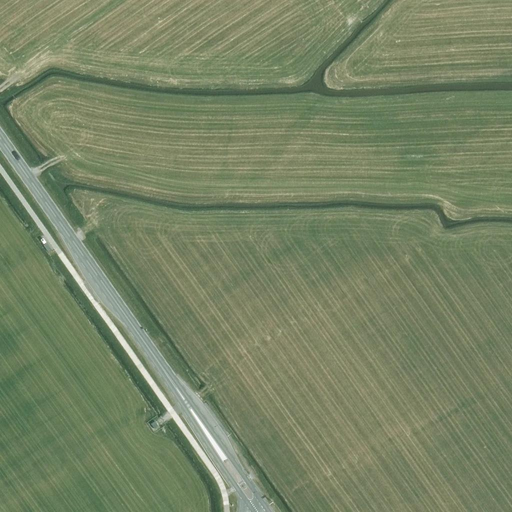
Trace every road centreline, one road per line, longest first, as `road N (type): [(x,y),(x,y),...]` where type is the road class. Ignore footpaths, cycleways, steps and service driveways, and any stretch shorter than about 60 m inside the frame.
road 1 (primary): [(167,375),(0,138)]
road 2 (primary): [(266,507),(167,375)]
road 3 (primary): [(167,375),(253,511)]
